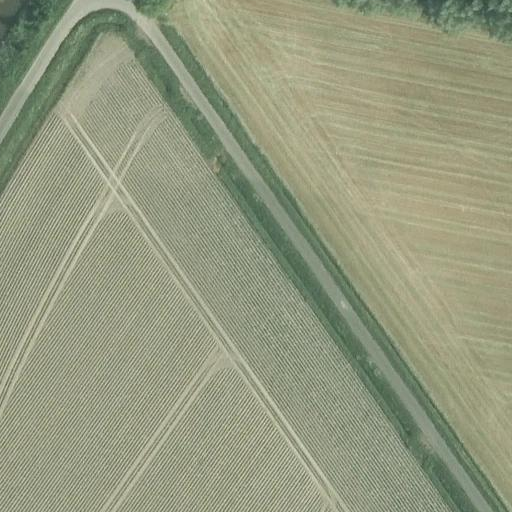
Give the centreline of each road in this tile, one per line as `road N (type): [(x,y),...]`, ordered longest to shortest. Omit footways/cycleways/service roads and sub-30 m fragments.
road 1 (unclassified): [(477,511),(149,27),(124,5),(98,2)]
road 2 (unclassified): [(0,134),(56,34),(76,8),(98,2)]
